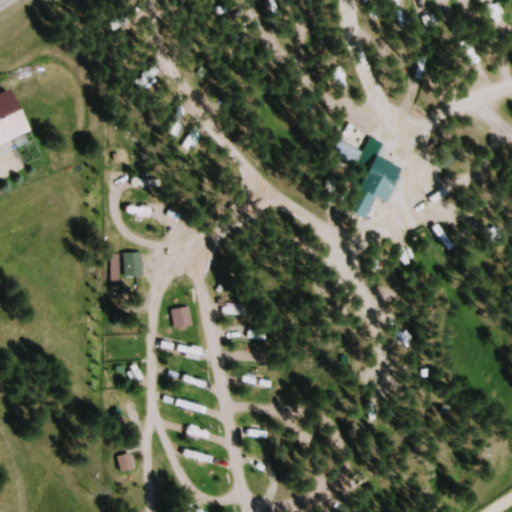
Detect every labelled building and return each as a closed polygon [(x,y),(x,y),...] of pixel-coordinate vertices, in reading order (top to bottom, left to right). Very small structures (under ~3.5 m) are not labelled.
[(0,160),(17,154),(14,146),(39,136),(22,92),(0,100),(0,160)] [(371,158),(347,145),(339,160),(363,173),(371,158)] [(142,223),(162,223),(162,215),(142,215),(142,223)] [(147,280),(147,256),(129,256),(129,280),(147,280)] [(197,330),(193,310),(175,314),(179,333),(197,330)] [(139,473),(135,457),(121,460),(125,476),(139,473)]
